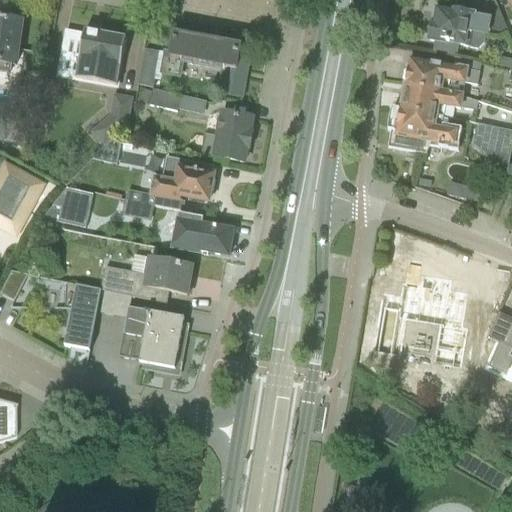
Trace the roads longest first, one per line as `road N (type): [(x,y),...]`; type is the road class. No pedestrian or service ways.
road 1 (secondary): [(288,511),(320,305),(319,228),(309,189)]
road 2 (secondary): [(309,189),(254,336),(241,407)]
road 3 (residential): [(511,261),(309,189)]
road 4 (residential): [(199,426),(72,393),(0,354)]
road 5 (secondary): [(343,0),(309,189)]
